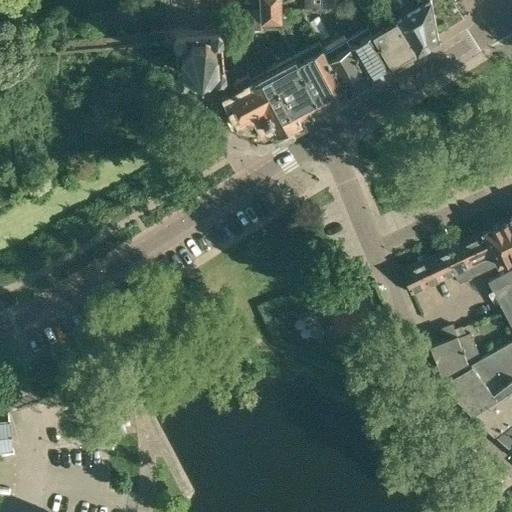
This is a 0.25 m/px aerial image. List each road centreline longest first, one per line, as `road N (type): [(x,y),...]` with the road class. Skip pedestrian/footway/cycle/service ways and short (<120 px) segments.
road 1 (residential): [(322,130),(134,255),(0,328)]
road 2 (residential): [(511,464),(440,395),(371,249)]
road 3 (residential): [(322,130),(506,18)]
road 4 (residential): [(511,200),(487,197),(371,249)]
road 5 (residential): [(371,249),(322,130)]
